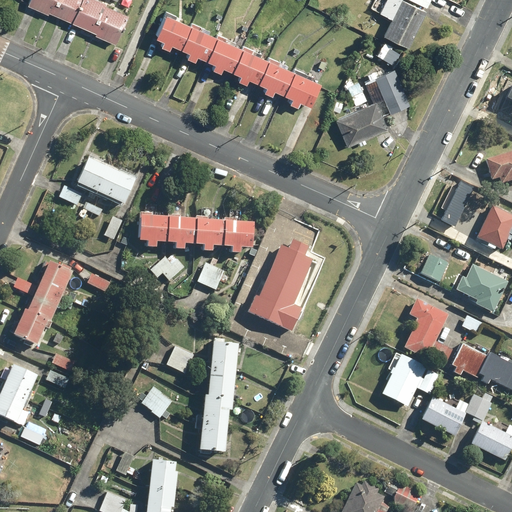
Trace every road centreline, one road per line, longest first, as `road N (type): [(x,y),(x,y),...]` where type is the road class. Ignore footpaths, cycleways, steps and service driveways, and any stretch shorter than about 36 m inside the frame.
road 1 (residential): [(387,225),(62,78)]
road 2 (residential): [(387,225),(502,0)]
road 3 (residential): [(306,408),(511,507)]
road 4 (residential): [(306,408),(387,225)]
road 5 (residential): [(0,219),(62,78)]
